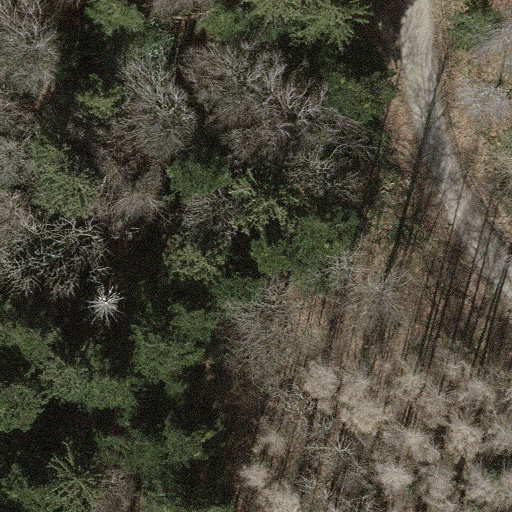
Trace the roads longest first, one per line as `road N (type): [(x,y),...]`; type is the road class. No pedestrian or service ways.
road 1 (track): [(511,272),(466,226),(430,129)]
road 2 (track): [(430,129),(419,0)]
